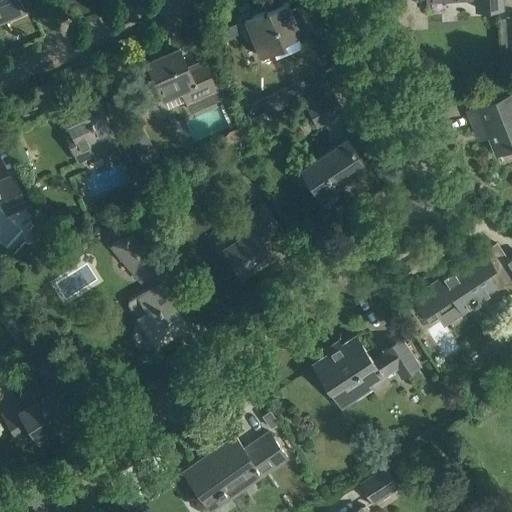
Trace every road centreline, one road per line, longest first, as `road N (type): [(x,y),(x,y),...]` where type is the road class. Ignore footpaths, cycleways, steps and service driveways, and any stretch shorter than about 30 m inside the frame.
road 1 (residential): [(55,511),(65,489),(410,211),(425,182),(419,150),(351,0)]
road 2 (residential): [(164,0),(0,78)]
